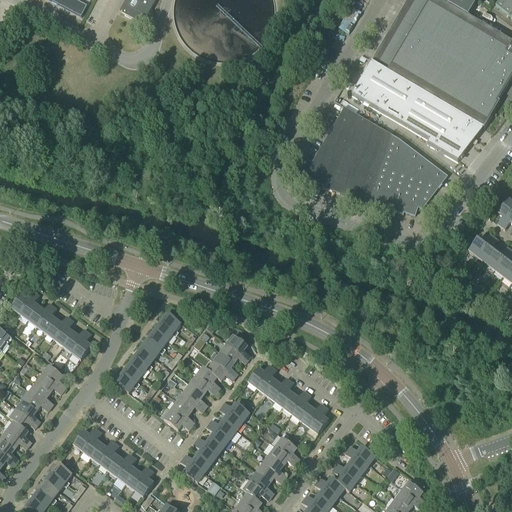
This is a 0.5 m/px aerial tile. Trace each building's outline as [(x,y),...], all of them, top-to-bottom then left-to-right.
[(44,0),(81,19),(87,9),(70,0),(44,0)] [(128,0),(126,6),(125,6),(120,14),(148,30),(153,20),(147,17),(150,12),(151,12),(157,0),(128,0)] [(511,44),(468,19),(435,0),(409,0),(371,65),(485,131),(500,105),(498,104),(511,80),(511,44)] [(476,4),(470,0),(435,0),(468,19),(476,4)] [(511,2),(509,0),(500,0),(496,6),(511,19),(511,2)] [(484,131),(485,131),(371,65),(352,98),(430,144),(427,147),(458,165),(465,156),(463,155),(470,145),(473,147),(475,142),(474,141),(482,130),(484,131)] [(369,206),(391,138),(344,110),(309,171),(313,173),(309,184),(323,188),(322,190),(352,200),(352,198),(359,200),(359,202),(369,206)] [(501,229),(511,215),(511,204),(508,202),(498,216),(503,220),(498,226),(501,229)] [(511,215),(501,229),(505,232),(511,225),(511,226),(511,215)] [(478,260),(494,240),(490,237),(485,244),(479,240),(469,253),(478,260)] [(494,240),(478,260),(486,267),(497,253),(492,249),(497,243),(494,240)] [(497,253),(486,267),(495,273),(511,253),(507,250),(502,256),(497,253)] [(511,253),(495,273),(503,280),(511,268),(511,264),(509,262),(511,258),(511,253)] [(2,272),(10,278),(16,269),(8,263),(2,272)] [(511,268),(503,280),(511,286),(511,268)] [(20,317),(36,296),(32,294),(27,301),(22,297),(11,311),(20,317)] [(36,296),(20,317),(29,324),(39,310),(34,306),(40,299),(36,296)] [(37,330),(53,310),(49,307),(44,313),(39,310),(29,324),(37,330)] [(53,310),(37,330),(46,337),(56,323),(52,319),(57,312),(53,310)] [(160,325),(177,338),(178,336),(176,334),(181,327),(167,316),(160,325)] [(55,343),(70,323),(67,320),(61,327),(56,323),(46,337),(55,343)] [(63,350),(74,336),(69,332),(74,325),(70,323),(55,343),(63,350)] [(154,334),(168,345),(173,338),(175,340),(177,338),(160,325),(154,334)] [(0,353),(2,355),(9,346),(6,345),(10,340),(0,332),(0,353)] [(72,356),(88,336),(84,333),(79,340),(74,336),(63,350),(72,356)] [(147,343),(164,355),(165,353),(163,351),(168,345),(154,334),(147,343)] [(88,336),(72,356),(81,363),(91,349),(86,345),(91,338),(88,336)] [(205,336),(201,341),(206,345),(210,340),(205,336)] [(186,345),(190,348),(195,341),(191,338),(186,345)] [(248,363),(251,360),(244,354),(248,349),(234,339),(227,348),(248,363)] [(141,351),(155,362),(160,356),(162,357),(164,355),(147,343),(141,351)] [(185,354),(190,348),(186,345),(182,352),(185,354)] [(245,367),(248,363),(227,348),(220,357),(234,367),(238,362),(245,367)] [(134,360),(151,372),(153,370),(150,368),(155,362),(141,351),(134,360)] [(51,358),(46,354),(42,359),(48,363),(51,358)] [(174,362),(177,365),(182,359),(178,356),(174,362)] [(231,372),(234,367),(220,357),(214,365),(235,381),(238,377),(231,372)] [(128,368),(142,379),(147,373),(149,375),(151,372),(134,360),(128,368)] [(172,371),(177,365),(174,362),(169,369),(172,371)] [(235,381),(214,365),(208,374),(203,371),(221,384),(221,385),(225,379),(232,384),(235,381)] [(121,377),(138,390),(140,387),(137,386),(142,379),(128,368),(121,377)] [(257,392),(273,371),(269,368),(264,375),(259,372),(249,385),(257,392)] [(43,379),(63,394),(66,390),(59,385),(63,380),(49,370),(43,379)] [(221,384),(203,371),(196,379),(218,395),(220,391),(213,386),(217,382),(221,385),(221,384)] [(266,399),(276,385),(272,381),(277,374),(273,371),(257,392),(266,399)] [(161,380),(164,382),(169,375),(166,373),(161,380)] [(136,392),(138,390),(121,377),(115,386),(129,397),(134,390),(136,392)] [(61,398),(63,394),(43,379),(36,388),(50,398),(54,393),(61,398)] [(215,399),(218,395),(196,379),(190,388),(204,399),(208,393),(215,399)] [(159,389),(164,382),(161,380),(156,386),(159,389)] [(275,405),(290,384),(286,381),(281,388),(276,385),(266,399),(275,405)] [(283,411),(293,397),(289,394),(294,387),(290,384),(275,405),(283,411)] [(36,388),(30,396),(51,411),(53,408),(46,403),(50,398),(36,388)] [(200,403),(204,399),(190,388),(183,397),(204,413),(207,408),(200,403)] [(148,397),(151,400),(156,393),(153,390),(148,397)] [(23,405),(37,415),(40,410),(47,415),(51,411),(30,396),(26,393),(19,402),(23,405)] [(292,418),(307,397),(303,394),(298,401),(293,397),(283,411),(292,418)] [(146,406),(151,400),(148,397),(143,403),(146,406)] [(202,416),(204,413),(183,397),(177,405),(191,416),(195,411),(202,416)] [(301,425),(311,411),(306,407),(311,400),(307,397),(292,418),(301,425)] [(33,420),(37,415),(23,405),(17,413),(38,429),(40,425),(33,420)] [(177,405),(170,414),(191,430),(194,426),(188,421),(191,416),(177,405)] [(222,410),(243,426),(250,416),(236,406),(232,411),(225,406),(222,410)] [(254,410),(248,406),(244,411),(250,415),(254,410)] [(309,431),(325,410),(321,407),(316,414),(311,411),(301,425),(309,431)] [(222,424),(237,434),(243,426),(222,410),(219,414),(226,419),(222,424)] [(325,410),(309,431),(318,438),(328,424),(323,420),(328,413),(325,410)] [(10,422),(14,425),(15,425),(24,432),(28,427),(35,433),(38,429),(17,413),(10,422)] [(188,434),(191,430),(170,414),(164,423),(178,433),(181,429),(188,434)] [(209,427),(230,443),(237,434),(222,424),(219,429),(212,423),(209,427)] [(14,425),(8,434),(29,449),(32,446),(25,440),(28,435),(26,433),(24,432),(15,425),(14,425)] [(209,441),(224,452),(230,443),(209,427),(206,431),(213,436),(209,441)] [(82,455),(98,434),(94,431),(89,438),(84,434),(73,449),(82,455)] [(2,443),(1,443),(15,453),(19,448),(26,453),(29,449),(8,434),(2,443)] [(91,462),(101,448),(97,444),(102,437),(98,434),(82,455),(91,462)] [(278,438),(271,447),(276,451),(297,466),(300,462),(293,457),(297,452),(285,443),(283,441),(283,442),(278,438)] [(196,445),(217,460),(224,452),(209,441),(206,446),(199,441),(196,445)] [(258,450),(262,445),(257,441),(253,447),(258,450)] [(1,443),(0,444),(0,455),(16,467),(19,463),(12,458),(15,453),(1,443)] [(100,468),(115,447),(112,444),(106,451),(101,448),(91,462),(100,468)] [(211,469),(217,460),(196,445),(194,448),(200,453),(197,458),(211,469)] [(108,475),(119,461),(114,457),(119,450),(115,447),(100,468),(108,475)] [(348,453),(369,469),(376,460),(362,450),(358,455),(351,450),(348,453)] [(294,470),(297,466),(276,451),(269,459),(283,470),(287,465),(294,470)] [(348,467),(362,478),(369,469),(348,453),(345,457),(352,463),(348,467)] [(0,468),(2,470),(6,465),(13,471),(16,467),(0,455),(0,468)] [(117,481),(133,460),(129,457),(124,464),(119,461),(108,475),(117,481)] [(183,462),(204,478),(211,469),(197,458),(193,463),(186,458),(183,462)] [(269,459),(263,468),(284,483),(287,479),(280,474),(283,470),(269,459)] [(126,488),(136,474),(131,470),(136,463),(133,460),(117,481),(126,488)] [(197,486),(204,478),(183,462),(181,466),(187,471),(183,476),(197,486)] [(51,476),(68,489),(69,487),(67,485),(73,477),(58,467),(51,476)] [(362,478),(348,467),(345,472),(338,467),(335,471),(356,487),(362,478)] [(281,487),(284,483),(263,468),(257,476),(271,487),(274,482),(281,487)] [(134,494),(150,473),(146,470),(141,477),(136,474),(126,488),(134,494)] [(335,485),(345,492),(349,496),(356,487),(335,471),(332,474),(339,480),(335,485)] [(150,473),(134,494),(143,501),(154,487),(149,483),(154,476),(150,473)] [(66,491),(68,489),(51,476),(45,485),(59,496),(64,489),(66,491)] [(267,491),(271,487),(257,476),(250,485),(271,500),(274,496),(267,491)] [(390,476),(386,481),(392,485),(396,480),(390,476)] [(345,492),(335,485),(331,481),(327,486),(321,481),(318,485),(339,501),(345,492)] [(54,502),(59,496),(45,485),(39,493),(55,506),(56,504),(54,502)] [(268,504),(271,500),(250,485),(244,494),(262,507),(258,504),(261,499),(268,504)] [(332,509),(339,501),(318,485),(315,489),(322,494),(318,499),(332,509)] [(409,485),(402,494),(424,510),(426,506),(419,501),(423,496),(409,485)] [(215,486),(209,495),(214,499),(220,490),(215,486)] [(77,495),(80,498),(85,491),(81,489),(77,495)] [(220,492),(216,498),(221,501),(225,496),(220,492)] [(53,508),(55,506),(39,493),(32,502),(45,511),(46,511),(51,506),(53,508)] [(258,511),(262,507),(244,494),(243,494),(248,497),(241,506),(250,511),(258,511)] [(418,511),(421,511),(424,510),(402,494),(396,503),(408,511),(410,511),(414,508),(418,511)] [(75,505),(80,498),(77,495),(72,502),(75,505)] [(114,504),(121,509),(125,503),(118,498),(114,504)] [(330,511),(332,509),(318,499),(315,504),(308,498),(305,502),(317,511),(330,511)] [(145,505),(149,508),(149,507),(152,503),(153,502),(150,499),(145,505)] [(45,511),(32,502),(26,511),(27,511),(45,511)] [(317,511),(305,502),(302,506),(309,511),(308,511),(317,511)] [(408,511),(396,503),(389,511),(390,511),(408,511)]
